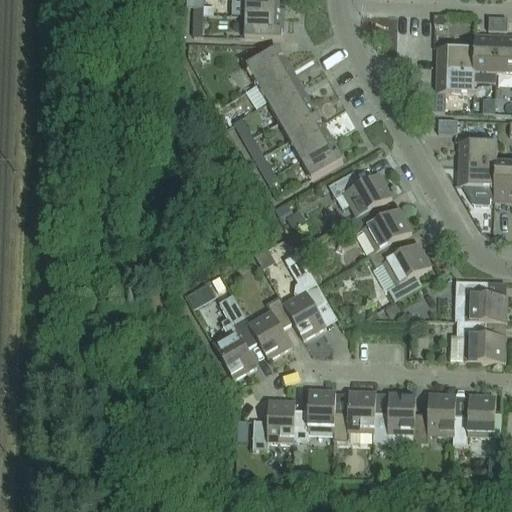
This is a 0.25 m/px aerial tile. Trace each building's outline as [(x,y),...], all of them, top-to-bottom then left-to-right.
[(186,0),(186,11),(193,12),(202,12),(203,12),(203,10),(203,0),(186,0)] [(281,22),(282,0),(244,0),(244,20),(281,22)] [(202,12),(202,19),(213,19),(214,11),(203,10),(203,12),(202,12)] [(202,12),(193,12),(193,26),(202,27),(202,19),(202,12)] [(281,44),(281,22),(244,20),(244,42),(281,44)] [(447,30),(447,20),(433,20),(433,29),(447,30)] [(497,35),(497,22),(488,21),(487,35),(497,35)] [(506,36),(507,22),(497,22),(497,35),(506,36)] [(202,41),(202,27),(193,26),(192,41),(202,41)] [(495,78),(497,44),(474,43),(474,54),(473,76),(474,76),(474,78),(473,88),(495,88),(495,78)] [(511,78),(511,44),(497,44),(495,78),(511,78)] [(288,70),(277,52),(258,62),(254,55),(241,62),(256,89),(288,70)] [(474,54),(440,53),(439,75),(473,76),(474,54)] [(299,89),(288,70),(256,89),(267,108),(299,89)] [(473,99),(473,88),(474,78),(474,76),(473,76),(439,75),(439,98),(444,98),(473,99)] [(310,108),(299,89),(267,108),(278,127),(310,108)] [(431,97),(430,106),(444,106),(444,98),(439,98),(431,97)] [(430,106),(430,116),(444,116),(444,106),(430,106)] [(321,127),(310,108),(278,127),(288,145),(321,127)] [(241,123),(233,127),(240,140),(248,135),(241,123)] [(447,138),(447,124),(437,124),(437,138),(447,138)] [(456,138),(456,125),(447,124),(447,138),(456,138)] [(331,146),(321,127),(288,145),(299,164),(331,146)] [(248,135),(240,140),(247,152),(255,148),(248,135)] [(342,165),(331,146),(299,164),(310,183),(342,165)] [(459,147),(458,161),(461,161),(461,169),(495,170),(495,169),(496,169),(496,147),(462,146),(462,148),(459,147)] [(262,160),(255,148),(247,152),(255,165),(262,160)] [(269,173),(262,160),(255,165),(262,177),(269,173)] [(494,192),(495,170),(461,169),(460,191),(494,192)] [(511,203),(511,169),(496,169),(495,169),(495,170),(494,192),(493,203),(511,203)] [(277,185),(273,179),(269,173),(262,177),(269,190),(277,185)] [(343,199),(355,221),(356,222),(373,212),(391,202),(378,178),(360,189),(353,176),(327,190),(335,204),(343,199)] [(287,208),(274,214),(281,226),(293,220),(287,208)] [(380,223),(373,212),(356,222),(355,221),(347,225),(355,239),(363,234),(375,256),(375,257),(393,247),(411,236),(398,213),(380,223)] [(431,271),(417,248),(400,258),(393,247),(375,257),(375,256),(367,260),(375,273),(383,269),(395,290),(387,295),(394,306),(422,290),(416,279),(431,271)] [(268,257),(260,262),(265,271),(273,266),(268,257)] [(302,345),(325,331),(315,314),(327,307),(311,280),(298,258),(287,264),(299,287),(296,288),(293,299),(295,302),(283,309),(282,309),(292,327),(302,345)] [(221,284),(210,289),(215,298),(226,292),(221,284)] [(506,328),(506,301),(486,300),(486,287),(457,286),(457,300),(455,300),(454,326),(456,326),(485,327),(506,328)] [(222,326),(229,339),(212,349),(233,384),(256,371),(246,354),(257,347),(247,329),(248,329),(244,321),(232,300),(218,308),(227,323),(222,326)] [(267,365),(291,351),(280,334),(292,327),(282,309),(283,309),(278,301),(265,309),(269,316),(248,329),(247,329),(257,347),(267,365)] [(504,368),(505,341),(485,340),(485,327),(456,326),(456,341),(451,340),(450,358),(448,360),(448,363),(450,365),(449,366),(464,366),(464,367),(504,368)] [(333,437),(334,417),(335,396),(308,395),(307,416),(294,415),(293,444),(308,445),(308,436),(332,437),(333,437)] [(373,438),(374,418),(375,398),(348,397),(347,417),(334,417),(333,437),(332,437),(332,445),(348,446),(348,437),(372,438),(373,438)] [(413,439),(414,419),(415,399),(388,398),(387,418),(374,418),(373,438),(372,438),(372,447),(388,447),(388,439),(412,439),(413,439)] [(453,441),(454,421),(455,400),(428,399),(427,420),(414,419),(413,439),(412,439),(412,448),(427,449),(428,440),(452,441),(453,441)] [(495,402),(468,401),(467,421),(454,421),(453,441),(452,441),(452,450),(467,450),(468,441),(493,442),(495,402)] [(293,444),(294,415),(294,407),(268,406),(267,426),(253,426),(252,455),(267,455),(268,447),(293,447),(293,444)] [(293,474),(293,482),(308,482),(308,474),(293,474)] [(486,480),(486,487),(498,488),(498,476),(491,476),(486,480)]
